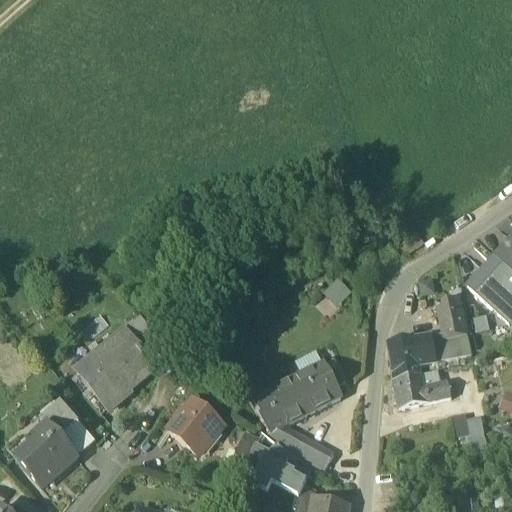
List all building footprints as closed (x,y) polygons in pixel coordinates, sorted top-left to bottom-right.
[(511,244),(496,261),(511,276),(511,244)] [(511,324),(511,276),(496,261),(495,261),(467,292),(508,329),(511,324)] [(351,295),(337,282),(322,297),(336,311),(351,295)] [(443,339),(448,361),(470,356),(458,303),(436,308),(443,339)] [(486,320),(472,323),(475,337),(489,335),(486,320)] [(124,338),(150,370),(168,355),(142,324),(124,338)] [(77,377),(103,409),(120,395),(122,398),(153,373),(150,370),(124,338),(77,377)] [(428,342),(432,368),(471,361),(470,356),(448,361),(443,339),(428,342)] [(388,349),(394,385),(419,380),(417,370),(432,368),(428,342),(388,349)] [(301,380),(321,369),(314,356),(294,367),(301,380)] [(264,431),(268,439),(283,430),(338,401),(321,369),(301,380),(252,406),(266,429),(264,431)] [(421,380),(427,407),(450,402),(447,386),(438,388),(435,376),(421,380)] [(398,414),(427,407),(421,380),(419,380),(394,385),(398,414)] [(511,398),(506,396),(498,412),(511,418),(511,398)] [(48,431),(59,444),(78,428),(79,427),(60,406),(39,424),(47,433),(48,431)] [(169,439),(198,463),(222,434),(193,410),(186,419),(184,418),(175,429),(177,430),(169,439)] [(455,441),(469,440),(465,425),(464,419),(453,420),(455,441)] [(480,422),(465,425),(469,440),(473,456),(487,452),(480,422)] [(95,448),(78,428),(59,444),(76,465),(95,448)] [(310,474),(319,479),(331,458),(283,430),(268,439),(266,442),(275,449),(298,466),(310,474)] [(16,466),(41,495),(77,465),(76,465),(59,444),(48,431),(47,433),(33,445),(36,448),(16,466)] [(229,474),(243,480),(256,451),(259,445),(245,438),(229,474)] [(13,462),(16,466),(36,448),(33,445),(13,462)] [(298,466),(275,449),(268,457),(295,471),(298,466)] [(265,474),(302,494),(302,493),(310,479),(295,471),(268,457),(256,451),(243,480),(242,481),(253,487),(259,490),(265,474)] [(259,490),(253,487),(251,491),(267,499),(272,490),(297,504),(302,494),(265,474),(259,490)] [(295,511),(313,511),(315,504),(316,500),(302,493),(302,494),(297,504),(295,511)]
